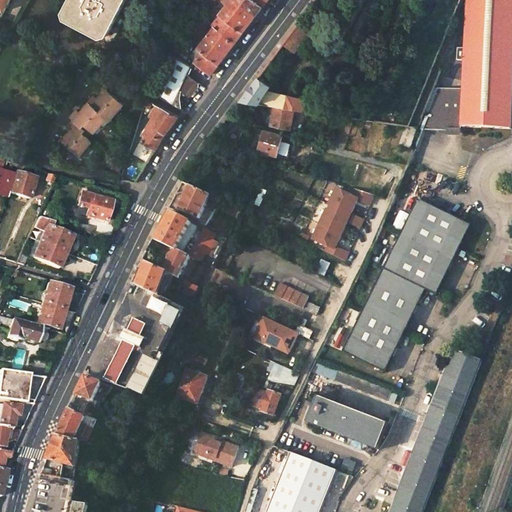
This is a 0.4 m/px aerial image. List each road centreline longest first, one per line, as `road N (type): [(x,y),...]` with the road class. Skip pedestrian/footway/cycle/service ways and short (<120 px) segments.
road 1 (primary): [(15,511),(45,424),(176,157),(294,0)]
road 2 (residential): [(242,511),(395,179),(387,166),(307,144),(300,157)]
road 3 (residential): [(508,211),(483,284),(437,346),(393,449),(356,489),(347,511)]
